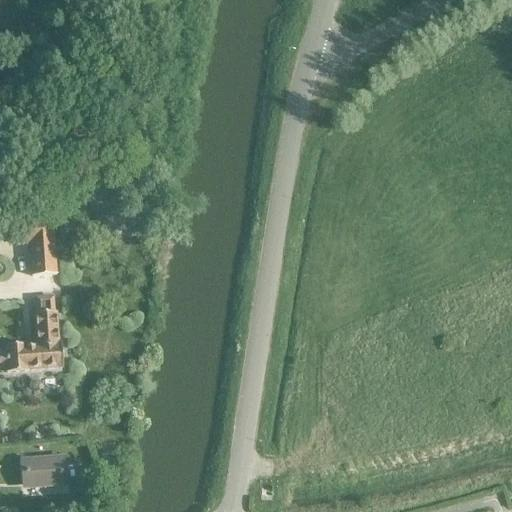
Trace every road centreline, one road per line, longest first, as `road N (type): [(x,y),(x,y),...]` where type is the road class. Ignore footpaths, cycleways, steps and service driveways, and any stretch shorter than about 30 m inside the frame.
road 1 (unclassified): [(232,511),(300,80)]
road 2 (unclassified): [(300,80),(441,0)]
